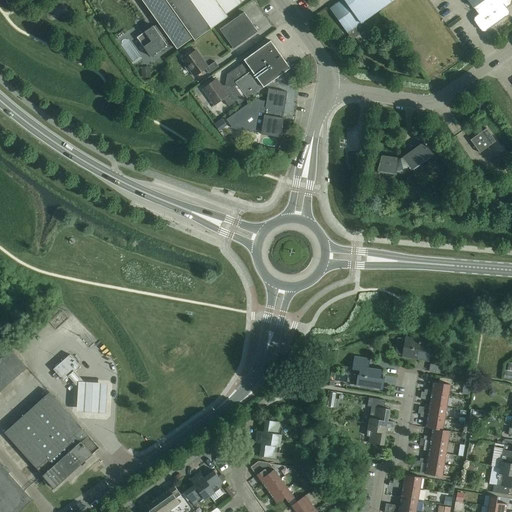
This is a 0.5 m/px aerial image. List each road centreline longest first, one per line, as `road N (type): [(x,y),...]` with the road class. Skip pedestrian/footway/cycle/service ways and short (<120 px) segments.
road 1 (tertiary): [(78,511),(248,386),(267,347)]
road 2 (secondary): [(206,217),(92,165),(0,102)]
road 3 (unclassified): [(325,88),(433,103),(511,50)]
road 4 (residential): [(373,511),(379,472),(401,453),(411,376)]
road 5 (secondary): [(511,270),(380,260)]
